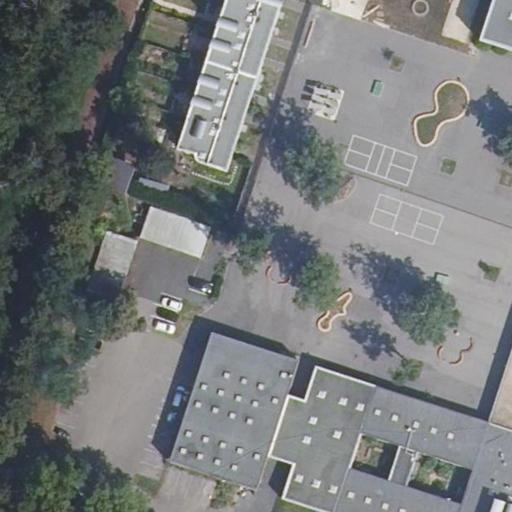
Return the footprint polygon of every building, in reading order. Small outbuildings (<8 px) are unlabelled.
[(226,0),(178,149),(195,154),(199,163),(227,171),(283,0),(226,0)] [(511,0),(493,0),(480,40),(511,50),(511,0)] [(215,224),(155,203),(144,233),(204,254),(215,224)] [(121,297),(141,237),(112,227),(91,287),(121,297)] [(269,457),(289,394),(300,361),(213,332),(170,462),(258,490),(269,457)] [(511,355),(490,423),(511,429),(511,355)] [(511,511),(511,429),(490,423),(316,366),(305,399),(314,402),(293,465),(282,499),(323,511),(511,511)] [(314,402),(305,399),(289,394),(269,457),(289,463),(293,465),(314,402)]
